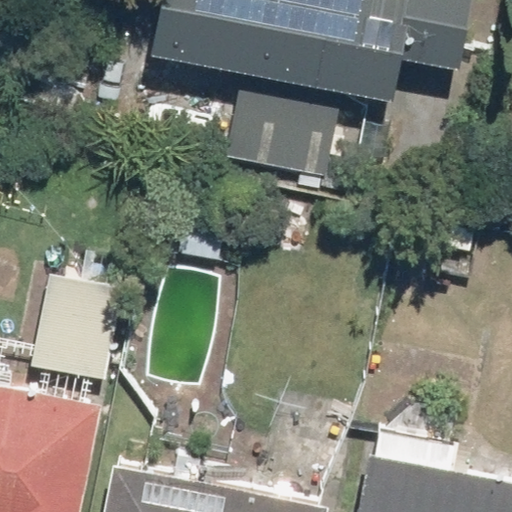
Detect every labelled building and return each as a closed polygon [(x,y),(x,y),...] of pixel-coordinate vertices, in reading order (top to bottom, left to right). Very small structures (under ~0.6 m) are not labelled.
[(145,0),(137,41),(371,90),(381,45),(441,57),(452,0),(145,0)] [(307,175),(349,181),(353,150),(341,149),(345,119),(265,108),(259,156),(309,162),(307,175)] [(120,366),(139,247),(94,240),(89,268),(51,262),(36,353),(120,366)] [(391,302),(396,251),(357,248),(353,299),(391,302)] [(0,511),(71,511),(94,398),(0,380),(0,511)] [(511,511),(511,481),(356,451),(343,511),(511,511)] [(103,458),(92,511),(309,511),(313,498),(103,458)]
